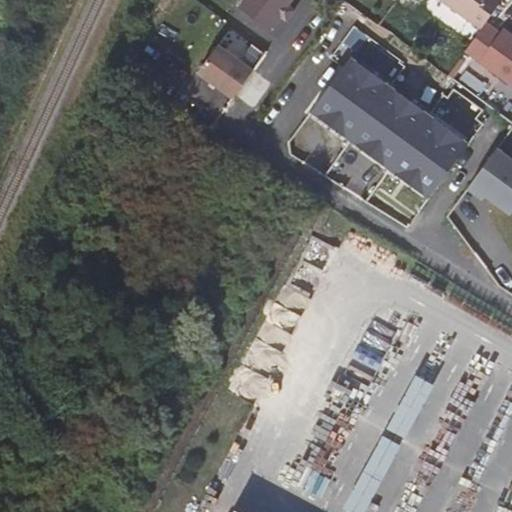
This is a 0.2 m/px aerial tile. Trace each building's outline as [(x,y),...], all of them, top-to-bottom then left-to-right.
[(505,0),(448,0),(485,28),(495,14),(505,0)] [(473,45),(487,56),(510,25),(495,14),(485,28),(473,45)] [(511,22),(510,25),(487,56),(511,73),(511,22)] [(432,190),(485,116),(457,96),(417,68),(358,25),(330,63),(376,96),(351,130),(432,190)] [(240,96),(260,68),(224,43),(204,72),(240,96)] [(511,153),(500,146),(473,186),(488,196),(491,192),(511,206),(511,153)] [(407,433),(434,381),(412,370),(385,422),(407,433)] [(378,434),(350,507),(363,511),(368,511),(396,441),(378,434)] [(273,511),(235,487),(219,511),(273,511)]
